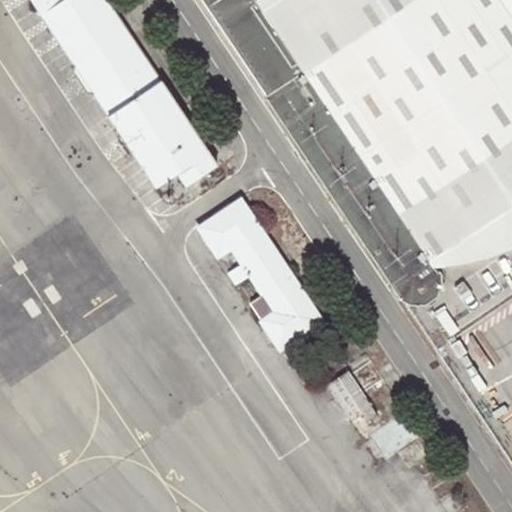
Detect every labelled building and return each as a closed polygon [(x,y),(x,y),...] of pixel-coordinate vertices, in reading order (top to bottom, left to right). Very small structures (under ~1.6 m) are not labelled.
[(26,0),(151,187),(189,162),(197,174),(213,164),(105,0),(26,0)] [(202,0),(263,90),(299,68),(296,64),(342,0),(202,0)] [(299,68),(432,267),(458,264),(488,258),(505,252),(511,249),(511,0),(342,0),(296,64),(299,68)] [(263,90),(408,307),(417,308),(427,307),(434,303),(438,297),(441,288),(439,278),(432,267),(299,68),(263,90)] [(238,196),(192,226),(214,258),(228,250),(238,265),(225,273),(233,285),(246,277),(269,310),(255,320),(277,352),(323,323),(238,196)] [(382,383),(366,358),(325,385),(348,421),(360,412),(365,420),(374,414),(362,396),(382,383)]
